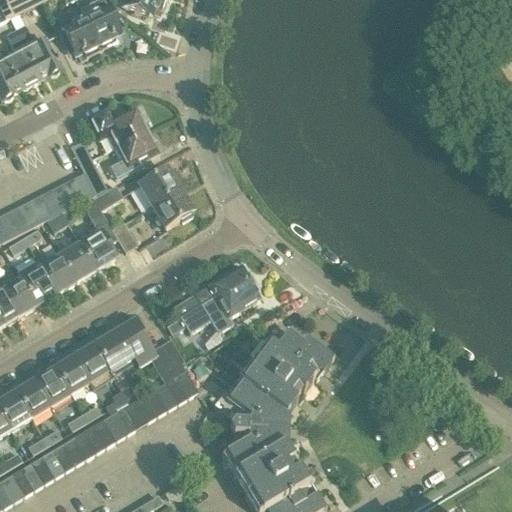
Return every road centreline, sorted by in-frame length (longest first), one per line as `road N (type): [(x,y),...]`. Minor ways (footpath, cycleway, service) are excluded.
road 1 (residential): [(510,424),(246,226)]
road 2 (residential): [(0,373),(246,226)]
road 3 (residential): [(198,463),(175,425),(34,511)]
road 4 (residential): [(193,82),(126,81),(0,138)]
road 5 (residential): [(510,424),(364,511)]
road 6 (residential): [(246,226),(208,159),(193,82)]
road 7 (residential): [(511,39),(476,63),(473,89),(484,112),(511,136)]
